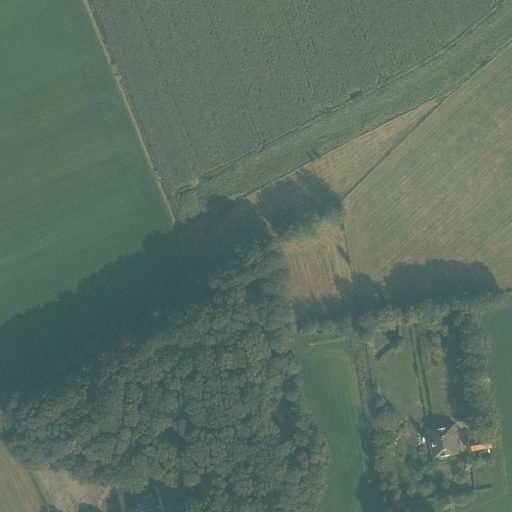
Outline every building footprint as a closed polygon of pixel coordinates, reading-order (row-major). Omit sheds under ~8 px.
[(393,344),(400,351),(406,344),(399,337),(393,344)] [(461,396),(462,406),(476,404),(474,393),(463,394),(463,396),(461,396)] [(454,423),(428,428),(433,457),(459,453),(454,423)] [(491,436),(470,440),(472,450),(493,447),(491,436)] [(229,473),(234,493),(247,490),(241,469),(229,473)] [(189,477),(168,484),(177,510),(188,506),(187,504),(189,503),(187,497),(185,498),(184,494),(193,491),(189,477)] [(207,484),(212,499),(223,496),(219,480),(207,484)] [(164,511),(164,510),(160,496),(159,496),(155,486),(137,493),(140,502),(138,509),(138,511),(164,511)]
